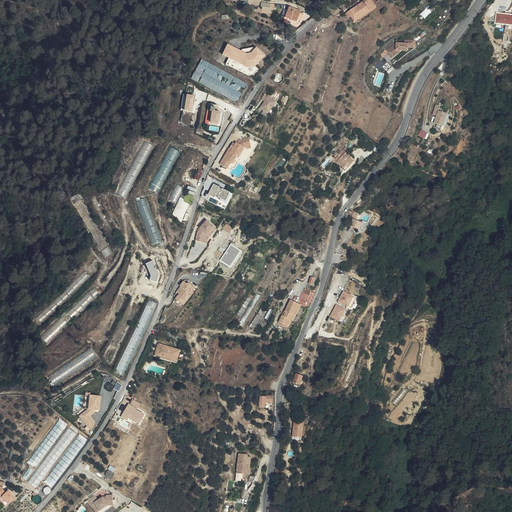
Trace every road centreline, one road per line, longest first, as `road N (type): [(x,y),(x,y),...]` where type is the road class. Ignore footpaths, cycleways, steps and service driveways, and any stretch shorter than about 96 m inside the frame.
road 1 (residential): [(342,0),(284,50),(211,161),(172,278),(119,397),(36,511)]
road 2 (secondary): [(266,511),(281,383),(320,293),(339,218),(392,153),(431,66),(480,0)]
road 3 (track): [(369,371),(373,305),(351,337),(332,335)]
